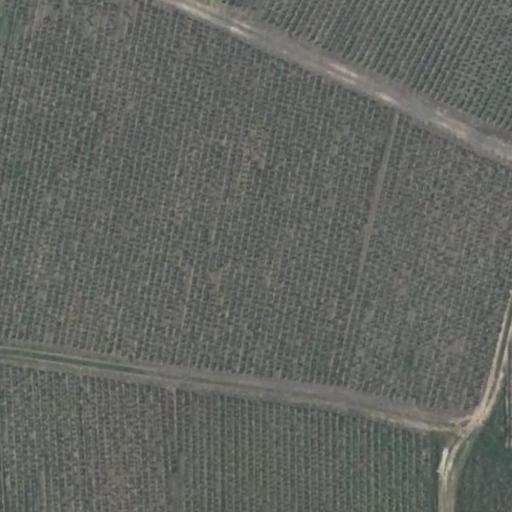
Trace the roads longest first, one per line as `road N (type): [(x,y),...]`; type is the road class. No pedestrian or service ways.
road 1 (track): [(0,356),(261,386),(478,435),(511,303)]
road 2 (track): [(185,0),(511,143)]
